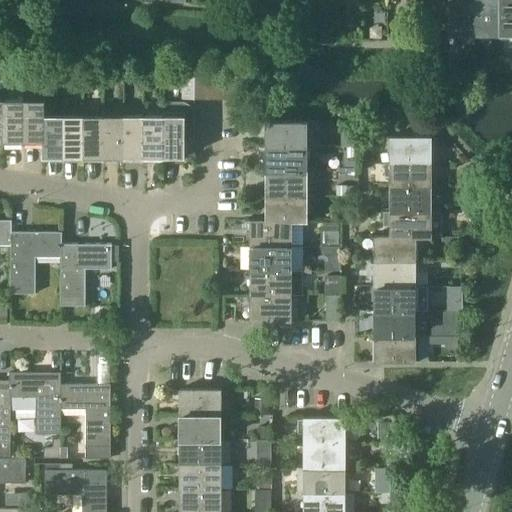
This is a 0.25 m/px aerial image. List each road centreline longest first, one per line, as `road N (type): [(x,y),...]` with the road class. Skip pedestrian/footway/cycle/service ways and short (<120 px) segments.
road 1 (residential): [(142,348),(210,347),(496,436)]
road 2 (residential): [(0,182),(139,204),(142,348)]
road 3 (residential): [(142,348),(141,511)]
road 4 (residential): [(0,337),(142,348)]
